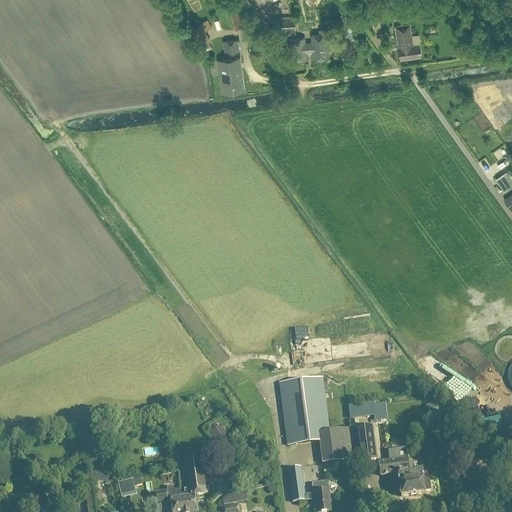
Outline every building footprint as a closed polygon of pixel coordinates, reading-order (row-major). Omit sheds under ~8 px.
[(386,0),(360,6),(362,15),(388,9),(386,0)] [(235,27),(245,24),(241,6),(231,9),(235,27)] [(201,21),(203,28),(212,26),(210,19),(201,21)] [(284,29),(294,29),(294,19),(273,20),(274,30),(284,29)] [(189,30),(199,47),(210,41),(200,23),(189,30)] [(409,23),(394,26),(399,59),(421,56),(419,44),(412,45),(409,23)] [(310,35),(311,42),(305,42),(304,37),(288,39),(290,57),(306,55),(305,52),(311,52),(312,59),(328,57),(326,34),(326,29),(318,29),(319,34),(310,35)] [(237,39),(222,41),(225,53),(239,51),(237,39)] [(222,60),(218,60),(220,74),(222,85),(241,82),(238,57),(222,60)] [(511,206),(511,176),(511,171),(511,170),(496,179),(503,189),(500,192),(510,207),(511,206)] [(287,447),(319,443),(317,433),(328,432),(321,379),(279,385),(287,447)] [(439,400),(426,408),(434,422),(448,414),(439,400)] [(374,416),(372,405),(353,407),(354,412),(349,413),(349,419),(374,416)] [(384,406),(373,407),(374,416),(375,423),(386,422),(384,406)] [(447,418),(437,425),(444,436),(454,429),(447,418)] [(118,439),(115,425),(102,428),(106,442),(118,439)] [(371,428),(359,429),(355,430),(359,462),(375,460),(371,428)] [(80,438),(84,455),(101,451),(97,434),(80,438)] [(407,465),(407,460),(405,450),(387,452),(389,463),(378,464),(380,477),(397,475),(400,498),(425,495),(424,493),(430,492),(429,482),(423,483),(422,472),(413,473),(412,465),(407,465)] [(104,463),(102,455),(80,461),(82,469),(104,463)] [(184,495),(186,511),(196,511),(195,497),(209,495),(205,456),(180,460),(184,495)] [(330,511),(327,484),(311,486),(313,495),(304,496),(300,469),(287,470),(292,504),(305,502),(313,501),(314,511),(330,511)] [(325,481),(324,471),(313,472),(313,482),(325,481)] [(89,475),(91,485),(107,482),(105,472),(89,475)] [(231,488),(245,486),(243,475),(230,476),(231,488)] [(102,511),(102,507),(98,484),(91,485),(83,486),(86,511),(102,511)] [(166,491),(166,493),(152,495),(154,505),(168,503),(168,501),(170,501),(171,511),(186,511),(184,495),(179,496),(178,491),(173,492),(173,490),(172,488),(170,487),(168,488),(167,489),(166,491)]
